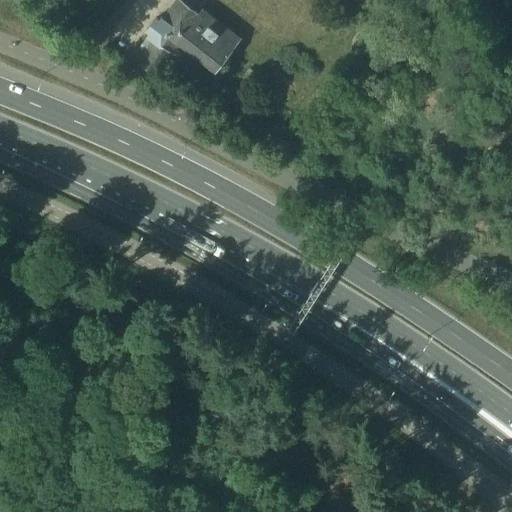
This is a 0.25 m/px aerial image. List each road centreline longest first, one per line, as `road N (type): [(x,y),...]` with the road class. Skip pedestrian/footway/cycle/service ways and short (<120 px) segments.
road 1 (unclassified): [(511,501),(389,407),(219,298),(0,184)]
road 2 (primary): [(511,374),(254,211),(0,93)]
road 3 (unclassified): [(511,282),(368,224),(225,146),(0,44)]
road 4 (secondary): [(266,257),(511,456)]
road 5 (primary): [(0,131),(266,257)]
road 6 (primary): [(266,257),(511,416)]
